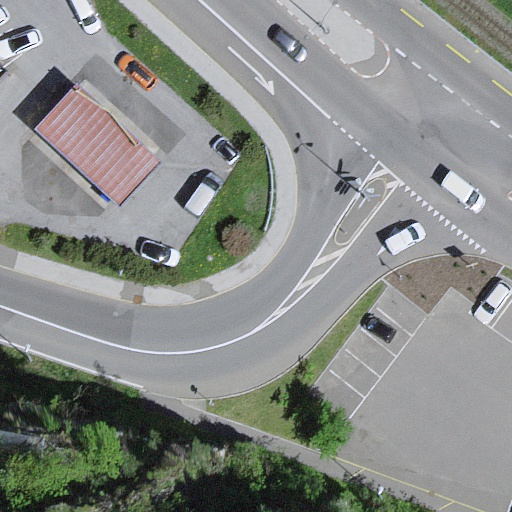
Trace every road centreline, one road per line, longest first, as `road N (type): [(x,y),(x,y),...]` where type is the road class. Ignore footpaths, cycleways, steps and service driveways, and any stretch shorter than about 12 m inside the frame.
road 1 (tertiary): [(92,336),(180,359),(253,346),(316,306),(455,183)]
road 2 (tertiary): [(375,119),(244,324),(164,348),(92,336)]
road 3 (primary): [(237,0),(375,119)]
